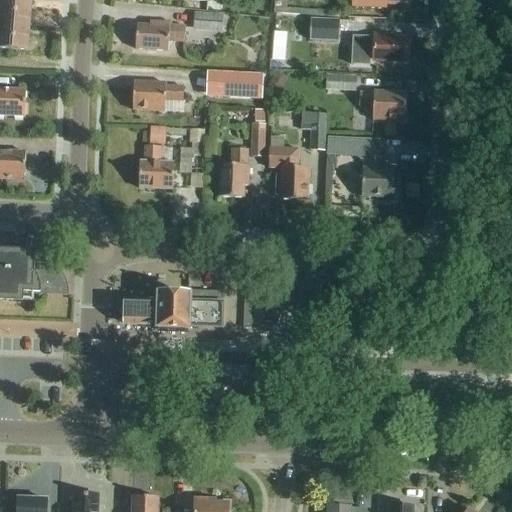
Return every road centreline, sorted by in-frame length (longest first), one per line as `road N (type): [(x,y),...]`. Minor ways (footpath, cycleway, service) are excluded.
road 1 (unclassified): [(94,252),(445,263)]
road 2 (unclassified): [(445,263),(457,0)]
road 3 (unclassified): [(94,252),(75,216),(86,0)]
road 4 (tertiary): [(511,453),(285,443)]
road 5 (tertiary): [(285,443),(98,437)]
road 6 (unclassified): [(98,437),(94,252)]
